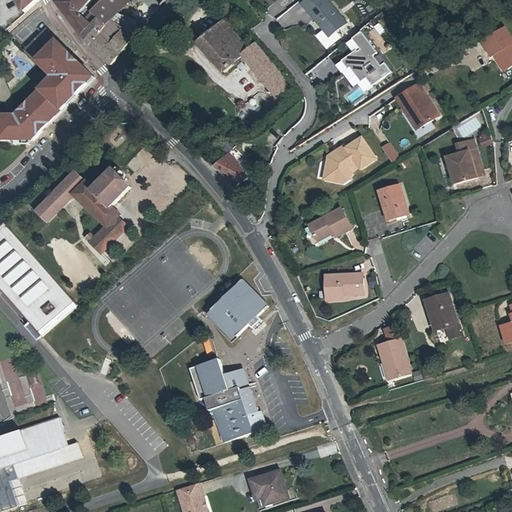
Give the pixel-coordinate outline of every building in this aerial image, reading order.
[(19,0),(27,12),(31,8),(41,0),(19,0)] [(65,11),(84,37),(95,26),(88,18),(92,14),(87,8),(95,1),(96,0),(61,0),(63,2),(60,4),(63,9),(65,11)] [(95,12),(108,29),(111,24),(123,12),(119,10),(127,0),(109,0),(107,2),(106,3),(102,7),(95,12)] [(330,0),(313,0),(305,7),(332,39),(351,24),(330,0)] [(95,26),(84,37),(90,45),(103,35),(108,29),(95,12),(102,7),(95,1),(87,8),(92,14),(88,18),(95,26)] [(131,15),(140,19),(142,14),(131,9),(128,14),(131,15)] [(108,29),(103,35),(110,37),(115,32),(120,36),(125,30),(121,27),(129,18),(131,15),(128,14),(123,12),(111,24),(108,29)] [(140,19),(131,15),(129,18),(139,24),(142,20),(140,19)] [(199,44),(225,73),(244,57),(277,97),(271,102),(277,110),(284,104),(279,97),(292,87),(256,44),(249,50),(229,27),(234,23),(235,20),(232,17),(229,17),(199,44)] [(498,53),(507,69),(511,65),(511,38),(505,27),(483,42),(492,57),(494,55),(498,53)] [(103,35),(90,45),(113,67),(134,39),(125,30),(120,36),(115,32),(110,37),(103,35)] [(394,73),(364,34),(348,46),(356,56),(340,67),(357,89),(361,86),(367,94),(394,73)] [(39,128),(88,78),(80,71),(84,67),(59,42),(42,59),(47,64),(44,67),(55,78),(20,113),(17,116),(0,116),(0,141),(11,141),(33,141),(43,131),(39,128)] [(504,71),(507,69),(498,53),(494,55),(504,71)] [(39,62),(44,67),(47,64),(42,59),(39,62)] [(96,79),(84,67),(80,71),(88,78),(39,128),(43,131),(96,79)] [(129,74),(129,78),(133,80),(137,79),(139,75),(138,72),(134,70),(131,71),(129,74)] [(398,98),(403,106),(406,104),(420,128),(440,116),(420,84),(398,98)] [(417,130),(420,128),(406,104),(403,106),(417,130)] [(482,148),(493,144),(489,135),(479,139),(482,148)] [(345,177),(351,178),(353,171),(360,166),(362,169),(377,159),(364,137),(348,147),(339,153),(335,152),(330,155),(326,171),(334,173),(332,181),(344,183),(345,177)] [(392,142),(383,147),(392,163),(401,158),(392,142)] [(475,142),(460,146),(463,155),(478,151),(475,142)] [(339,153),(348,147),(346,145),(335,152),(339,153)] [(474,168),(481,166),(478,151),(448,160),(455,185),(477,180),(474,168)] [(229,155),(217,170),(239,188),(251,173),(229,155)] [(485,178),(481,166),(474,168),(477,180),(485,178)] [(325,179),(332,181),(334,173),(326,171),(325,179)] [(78,174),(69,184),(80,194),(77,198),(110,229),(121,218),(123,216),(116,209),(134,189),(122,177),(118,174),(117,173),(112,178),(108,182),(97,193),(78,174)] [(108,182),(112,178),(108,173),(104,177),(108,182)] [(69,184),(65,187),(69,191),(63,197),(71,204),(77,198),(80,194),(69,184)] [(401,186),(379,192),(388,221),(409,215),(401,186)] [(45,208),(56,219),(71,204),(63,197),(69,191),(65,187),(45,208)] [(134,217),(147,202),(137,193),(120,211),(126,217),(130,213),(134,217)] [(56,219),(45,208),(39,214),(50,225),(56,219)] [(340,211),(308,229),(316,244),(332,236),(335,240),(350,232),(340,211)] [(0,217),(0,288),(43,338),(79,307),(0,217)] [(121,218),(110,229),(99,240),(95,245),(105,255),(132,229),(121,218)] [(95,245),(99,240),(94,236),(90,240),(95,245)] [(335,295),(341,295),(361,293),(361,277),(325,278),(325,299),(335,298),(335,295)] [(251,324),(255,328),(264,319),(260,315),(270,305),(245,280),(233,291),(226,298),(213,310),(239,336),(251,324)] [(226,298),(233,291),(231,287),(223,295),(226,298)] [(450,295),(427,301),(435,331),(445,329),(458,326),(450,295)] [(503,344),(511,341),(511,305),(509,306),(511,314),(510,315),(511,323),(511,325),(499,329),(503,344)] [(239,336),(213,310),(209,314),(235,340),(239,336)] [(458,326),(445,329),(448,341),(460,338),(458,326)] [(385,330),(389,345),(399,343),(395,328),(385,330)] [(376,349),(379,358),(382,357),(389,382),(408,377),(399,343),(389,345),(376,349)] [(386,383),(389,382),(382,357),(379,358),(386,383)] [(207,401),(211,413),(217,411),(228,444),(270,429),(264,413),(260,414),(261,416),(258,417),(248,387),(251,386),(245,371),(226,378),(221,361),(192,370),(203,402),(207,401)] [(34,373),(19,377),(16,363),(3,366),(13,407),(40,401),(34,373)] [(260,414),(251,386),(248,387),(258,417),(261,416),(260,414)] [(53,422),(59,439),(42,445),(51,470),(67,465),(62,451),(71,448),(62,420),(53,422)] [(0,472),(3,472),(16,468),(20,480),(51,470),(42,445),(59,439),(53,422),(0,440),(0,472)] [(7,485),(20,480),(16,468),(3,472),(7,485)] [(279,469),(250,480),(261,510),(291,499),(279,469)] [(211,511),(203,484),(178,492),(184,511),(211,511)]
